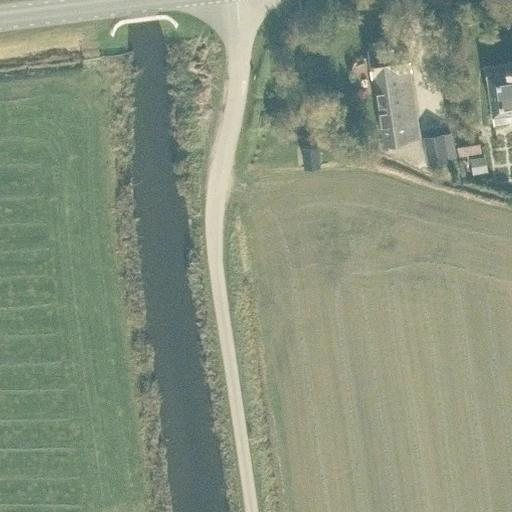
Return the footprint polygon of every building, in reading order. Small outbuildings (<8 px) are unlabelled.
[(383,141),(416,136),(406,68),(408,68),(404,42),(366,48),(370,74),(372,73),(383,141)] [(511,67),(504,69),(504,70),(485,73),(491,113),(493,122),(511,119),(511,67)] [(455,133),(459,155),(480,151),(476,129),(455,133)] [(427,163),(447,160),(442,132),(423,135),(427,163)] [(303,165),(318,164),(316,145),(302,146),(303,165)] [(469,156),(471,172),(487,170),(484,154),(469,156)]
